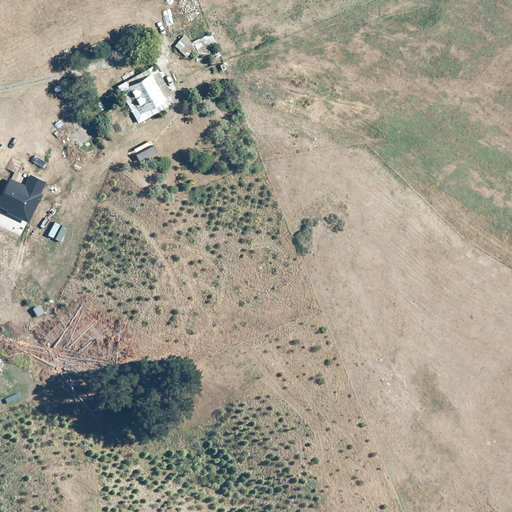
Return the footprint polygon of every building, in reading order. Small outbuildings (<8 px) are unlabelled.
[(122,29),(115,0),(97,0),(106,33),(122,29)] [(138,1),(132,4),(138,16),(144,14),(138,1)] [(222,57),(212,33),(192,41),(190,35),(180,39),(191,69),(222,57)] [(171,96),(155,65),(117,85),(136,123),(169,106),(166,99),(171,96)] [(41,306),(33,309),(38,319),(46,316),(41,306)]
